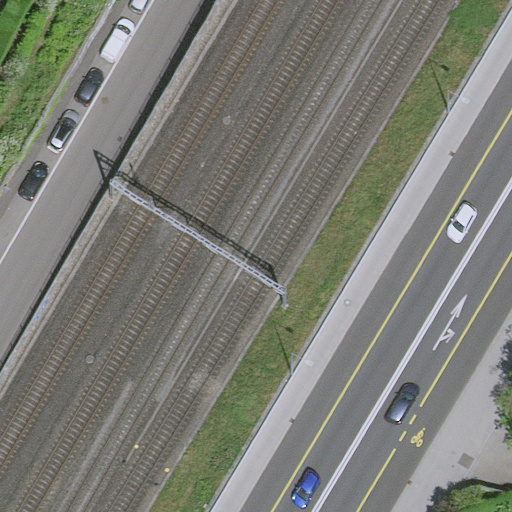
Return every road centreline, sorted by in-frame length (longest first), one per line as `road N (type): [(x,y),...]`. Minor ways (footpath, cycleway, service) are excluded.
road 1 (primary): [(511,184),(316,511)]
road 2 (unclassified): [(187,0),(0,322)]
